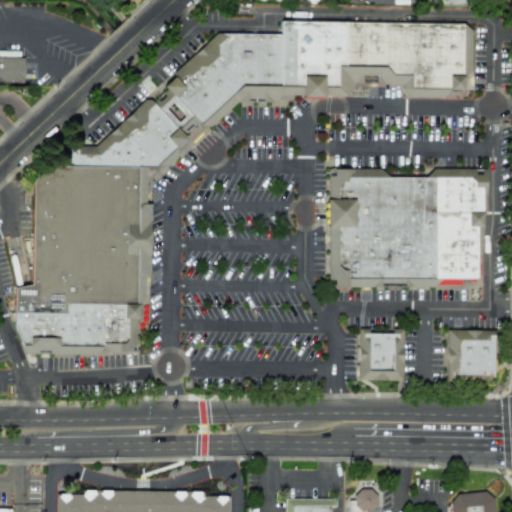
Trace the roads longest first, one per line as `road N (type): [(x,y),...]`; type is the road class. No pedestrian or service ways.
road 1 (primary): [(511,416),(0,418)]
road 2 (primary): [(0,443),(350,444)]
road 3 (tertiary): [(0,162),(174,0)]
road 4 (primary): [(16,443),(29,434),(146,431),(162,428),(168,417)]
road 5 (primary): [(350,444),(511,449)]
